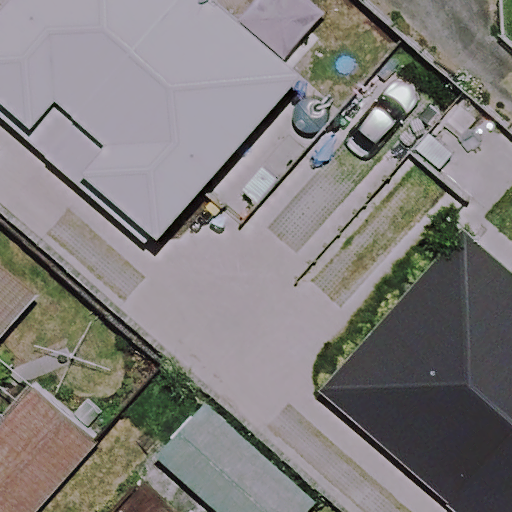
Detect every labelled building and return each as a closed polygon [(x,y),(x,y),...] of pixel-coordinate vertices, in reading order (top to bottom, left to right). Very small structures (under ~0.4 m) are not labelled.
[(511,143),(389,38),(288,155),(410,260),(511,143)] [(0,339),(37,298),(0,265),(0,339)] [(511,511),(511,306),(450,374),(342,274),(231,395),(342,497),(363,475),(403,511),(511,511)] [(35,511),(93,438),(29,388),(0,426),(0,511),(35,511)] [(304,511),(313,503),(207,407),(160,459),(218,511),(304,511)]
